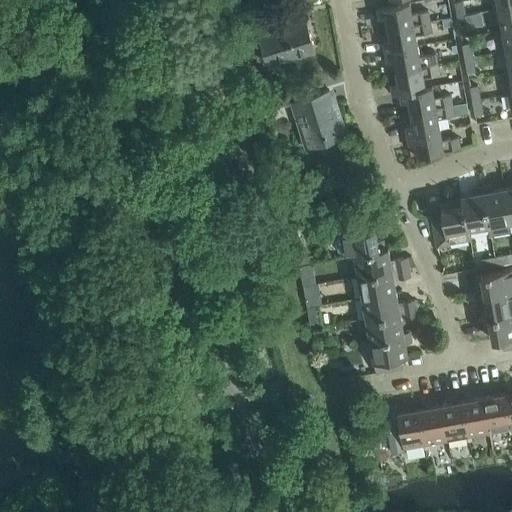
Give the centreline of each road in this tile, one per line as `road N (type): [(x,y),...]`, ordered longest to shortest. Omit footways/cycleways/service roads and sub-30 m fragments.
road 1 (residential): [(412,368),(465,358),(398,190)]
road 2 (residential): [(398,190),(346,44),(339,0)]
road 3 (residential): [(398,190),(476,155),(511,149)]
